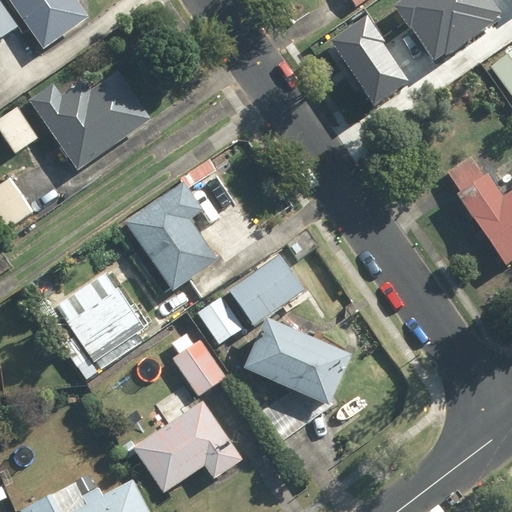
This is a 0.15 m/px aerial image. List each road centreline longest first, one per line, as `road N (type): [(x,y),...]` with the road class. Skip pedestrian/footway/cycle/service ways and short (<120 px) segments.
road 1 (residential): [(217,0),(511,422)]
road 2 (residential): [(511,422),(392,511)]
